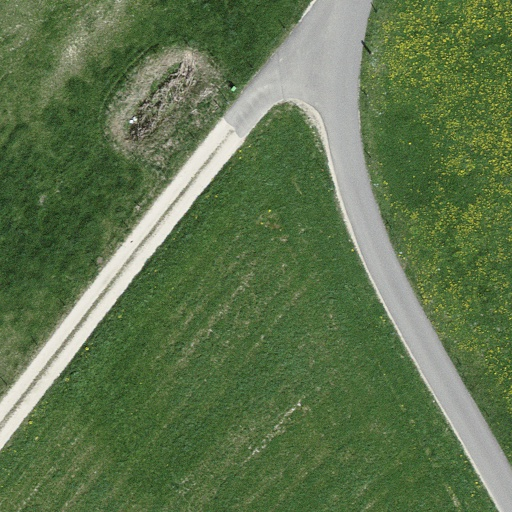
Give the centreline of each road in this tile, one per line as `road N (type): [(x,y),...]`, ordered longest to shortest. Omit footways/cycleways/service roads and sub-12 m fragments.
road 1 (unclassified): [(505,511),(379,279),(339,143),(329,63),(350,0)]
road 2 (track): [(0,458),(329,63)]
